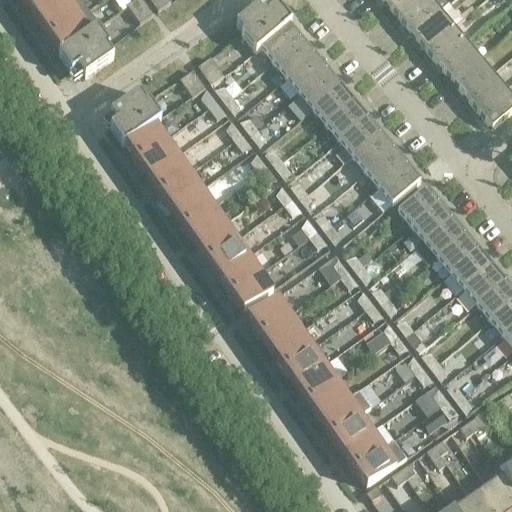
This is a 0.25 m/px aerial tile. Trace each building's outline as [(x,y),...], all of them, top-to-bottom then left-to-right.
[(37,0),(19,0),(25,8),(23,10),(37,0)] [(67,4),(64,0),(37,0),(23,10),(26,9),(37,25),(67,4)] [(166,0),(165,0),(153,0),(148,3),(153,10),(166,0)] [(170,6),(166,0),(153,10),(157,15),(170,6)] [(426,0),(425,0),(394,0),(385,7),(399,23),(426,0)] [(441,0),(425,0),(426,0),(399,23),(412,39),(439,16),(448,8),(441,0)] [(144,7),(140,1),(126,10),(131,16),(144,7)] [(79,20),(67,4),(37,25),(49,41),(46,43),(79,20)] [(148,13),(144,7),(131,16),(135,22),(148,13)] [(269,16),(262,7),(235,29),(243,38),(240,40),(255,58),(260,53),(259,52),(287,29),(288,30),(290,28),(276,10),(269,16)] [(152,19),(148,13),(135,22),(139,28),(152,19)] [(452,31),(439,16),(412,39),(425,54),(452,31)] [(90,36),(79,20),(46,43),(47,44),(49,42),(60,57),(61,58),(91,37),(90,36)] [(259,52),(260,53),(272,68),(303,42),(302,42),(300,44),(288,30),(287,29),(259,52)] [(465,47),(452,31),(425,54),(438,70),(465,47)] [(95,32),(90,36),(91,37),(61,58),(60,57),(57,59),(70,78),(78,72),(84,82),(113,62),(106,53),(108,51),(95,32)] [(303,43),(303,42),(272,68),(285,83),(316,58),(315,58),(313,59),(301,45),(303,43)] [(478,63),(465,47),(438,70),(451,85),(478,63)] [(316,58),(285,83),(298,99),(329,74),(329,73),(326,75),(314,60),(316,58)] [(214,68),(210,63),(197,72),(201,78),(214,68)] [(491,78),(478,63),(451,85),(464,101),(491,78)] [(218,75),(214,68),(201,78),(205,84),(218,75)] [(329,74),(298,99),(312,115),(342,89),(340,91),(327,76),(329,74)] [(222,80),(218,75),(205,84),(209,90),(222,80)] [(196,82),(192,76),(179,85),(183,91),(196,82)] [(504,94),(491,78),(464,101),(477,117),(504,94)] [(200,88),(196,82),(183,91),(187,97),(200,88)] [(204,93),(200,88),(187,97),(191,103),(204,93)] [(343,90),(342,89),(312,115),(325,131),(355,105),(353,107),(340,92),(343,90)] [(223,92),(216,98),(224,108),(231,102),(223,92)] [(511,115),(511,102),(504,94),(477,117),(491,133),(511,115)] [(145,107),(138,98),(110,118),(116,127),(109,132),(122,151),(125,149),(124,148),(154,127),(155,128),(160,124),(147,106),(145,107)] [(216,108),(208,98),(200,103),(208,114),(216,108)] [(239,113),(231,102),(224,108),(232,119),(239,113)] [(356,105),(355,105),(325,131),(338,146),(369,121),(368,120),(366,122),(353,107),(356,105)] [(224,118),(216,108),(208,114),(216,124),(224,118)] [(369,121),(338,146),(351,162),(382,136),(381,136),(379,138),(367,123),(369,121)] [(248,124),(241,130),(249,141),(256,135),(248,124)] [(124,148),(125,149),(135,164),(133,166),(166,144),(155,128),(154,127),(124,148)] [(241,140),(233,130),(225,136),(233,146),(241,140)] [(264,145),(256,135),(249,141),(257,151),(264,145)] [(382,137),(382,136),(351,162),(364,178),(395,152),(392,154),(380,139),(382,137)] [(249,150),(241,140),(233,146),(241,156),(249,150)] [(177,160),(166,144),(133,166),(133,167),(136,165),(147,181),(177,160)] [(395,152),(364,178),(377,193),(408,168),(408,167),(405,169),(393,154),(395,152)] [(273,157),(266,163),(274,173),(281,167),(273,157)] [(189,177),(177,160),(147,181),(159,198),(156,199),(157,200),(189,177)] [(266,173),(258,162),(250,168),(258,179),(266,173)] [(289,178),(281,167),(274,173),(282,183),(289,178)] [(408,168),(377,193),(391,210),(419,186),(419,187),(420,186),(419,185),(406,170),(408,168)] [(274,183),(266,173),(258,179),(266,189),(274,183)] [(201,194),(189,177),(157,200),(159,198),(171,215),(201,194)] [(298,189),(291,195),(299,205),(306,200),(298,189)] [(396,216),(410,232),(441,207),(440,206),(438,208),(425,193),(425,192),(425,191),(424,192),(424,193),(396,216)] [(213,211),(201,194),(171,215),(183,231),(180,233),(180,234),(213,211)] [(291,205),(283,195),(275,201),(283,211),(291,205)] [(314,210),(306,200),(299,205),(307,216),(314,210)] [(299,215),(291,205),(283,211),(291,221),(299,215)] [(441,207),(410,232),(423,248),(454,222),(451,224),(439,209),(441,207)] [(225,227),(213,211),(180,234),(181,234),(183,232),(195,248),(225,227)] [(323,222),(316,227),(324,238),(331,232),(323,222)] [(454,222),(423,248),(436,263),(467,238),(467,237),(464,239),(452,224),(454,222)] [(236,244),(225,227),(195,248),(206,265),(204,266),(204,267),(236,244)] [(316,237),(308,227),(300,233),(308,243),(316,237)] [(339,242),(331,232),(324,238),(332,248),(339,242)] [(324,248),(316,237),(308,243),(316,253),(324,248)] [(467,238),(436,263),(450,279),(480,253),(477,255),(465,240),(467,238)] [(248,261),(236,244),(204,267),(207,266),(218,282),(248,261)] [(480,254),(480,253),(450,279),(463,295),(493,269),(491,271),(478,256),(480,254)] [(260,277),(248,261),(218,282),(230,298),(227,300),(260,277)] [(355,262),(347,268),(355,278),(363,272),(355,262)] [(347,278),(339,267),(332,273),(340,284),(347,278)] [(494,269),(493,269),(463,295),(476,310),(506,285),(506,284),(504,286),(491,271),(494,269)] [(371,282),(363,272),(355,278),(363,288),(371,282)] [(272,295),(260,277),(227,300),(228,301),(230,299),(242,315),(241,316),(242,317),(243,316),(272,295)] [(355,288),(347,278),(340,284),(347,294),(355,288)] [(507,285),(506,285),(476,310),(489,326),(511,306),(511,296),(504,287),(507,285)] [(380,294),(372,300),(380,310),(388,304),(380,294)] [(372,310),(364,300),(357,306),(365,316),(372,310)] [(256,341),(257,342),(289,319),(277,301),(248,322),(247,322),(246,322),(247,324),(247,323),(259,340),(256,341)] [(396,315),(388,304),(380,310),(388,321),(396,315)] [(511,306),(489,326),(502,341),(511,333),(511,306)] [(380,320),(372,310),(365,316),(372,326),(380,320)] [(301,336),(289,319),(257,342),(259,341),(271,357),(301,336)] [(405,326),(397,332),(405,343),(413,337),(405,326)] [(397,342),(389,332),(382,338),(390,348),(397,342)] [(511,333),(502,341),(511,353),(511,333)] [(313,352),(301,336),(271,357),(282,373),(280,375),(313,352)] [(421,347),(413,337),(405,343),(413,353),(421,347)] [(405,353),(397,342),(390,348),(397,358),(405,353)] [(324,369),(313,352),(280,375),(280,376),(283,374),(294,390),(324,369)] [(430,359),(422,365),(430,375),(438,369),(430,359)] [(422,375),(414,364),(407,370),(414,380),(422,375)] [(336,386),(324,369),(294,390),(306,406),(303,408),(304,409),(336,386)] [(446,379),(438,369),(430,375),(438,385),(446,379)] [(430,385),(422,375),(414,380),(422,391),(430,385)] [(348,402),(336,386),(304,409),(306,407),(318,424),(348,402)] [(455,391),(447,397),(455,407),(463,401),(455,391)] [(358,395),(348,402),(318,424),(329,440),(327,442),(360,419),(370,412),(358,395)] [(447,407),(439,397),(432,402),(440,413),(447,407)] [(511,408),(511,404),(508,398),(500,404),(506,413),(511,408)] [(471,412),(463,401),(455,407),(463,417),(471,412)] [(506,413),(500,404),(492,409),(499,418),(506,413)] [(455,417),(447,407),(440,413),(447,423),(455,417)] [(428,439),(445,427),(437,416),(420,428),(428,439)] [(371,436),(360,419),(327,442),(330,441),(341,457),(371,436)] [(481,431),(474,422),(466,427),(473,436),(481,431)] [(473,436),(466,427),(459,433),(465,442),(473,436)] [(383,452),(371,436),(341,457),(353,473),(350,475),(351,475),(383,452)] [(393,445),(383,452),(351,475),(351,476),(353,474),(365,490),(365,491),(365,492),(366,491),(405,463),(393,445)] [(447,455),(441,446),(433,451),(439,460),(447,455)] [(439,460),(433,451),(425,456),(431,466),(439,460)] [(414,478),(407,469),(399,475),(406,484),(414,478)] [(511,472),(503,479),(511,492),(511,472)] [(406,484),(399,475),(390,481),(396,490),(406,484)] [(511,511),(511,492),(503,479),(486,491),(500,511),(511,511)] [(382,500),(376,491),(365,499),(372,508),(382,500)] [(500,511),(486,491),(469,503),(475,511),(500,511)] [(475,511),(469,503),(455,511),(475,511)]
